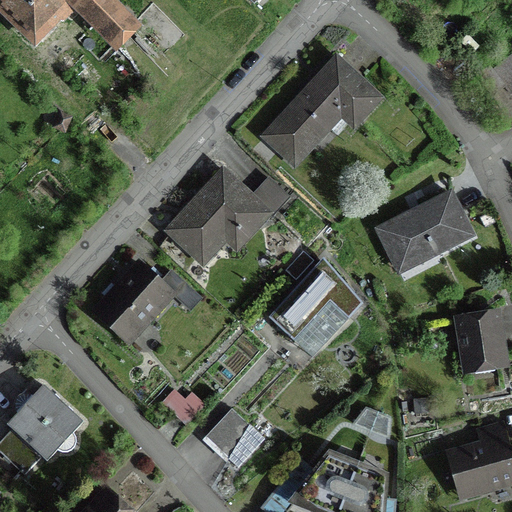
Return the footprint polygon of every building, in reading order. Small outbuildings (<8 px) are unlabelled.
[(73,0),(0,0),(0,8),(33,41),(55,19),(73,0)] [(73,0),(55,19),(77,41),(93,24),(97,27),(114,10),(103,0),(73,0)] [(77,41),(98,61),(132,28),(114,10),(97,27),(93,24),(77,41)] [(503,88),(509,95),(511,93),(511,54),(491,71),(488,67),(475,77),(491,97),(503,88)] [(353,128),(378,100),(334,60),(263,138),(290,164),(331,119),(328,116),(334,110),(353,128)] [(53,128),(61,136),(73,124),(64,116),(53,128)] [(222,174),(168,232),(202,263),(236,225),(247,235),(266,215),(222,174)] [(469,237),(449,195),(377,231),(396,268),(418,256),(415,251),(426,245),(427,246),(430,248),(431,247),(435,255),(469,237)] [(361,307),(322,260),(267,319),(293,343),(329,304),(347,321),(361,307)] [(171,296),(138,265),(94,313),(127,344),(171,296)] [(465,369),(502,363),(495,314),(457,320),(465,369)] [(16,415),(5,426),(10,431),(0,442),(0,455),(15,469),(32,451),(45,463),(57,451),(63,453),(69,452),(74,444),(71,436),(82,423),(42,387),(32,398),(24,396),(16,399),(13,407),(16,415)] [(173,392),(163,403),(186,424),(203,405),(191,393),(183,401),(173,392)] [(248,427),(230,410),(204,438),(227,460),(248,427)] [(376,415),(365,411),(354,426),(370,432),(376,415)] [(388,420),(376,415),(370,432),(386,439),(388,420)] [(248,427),(227,460),(239,471),(266,442),(248,427)] [(450,455),(462,497),(511,483),(511,479),(501,441),(450,455)] [(298,496),(316,510),(321,511),(338,511),(356,468),(328,458),(298,496)] [(380,511),(383,479),(356,468),(338,511),(380,511)] [(291,474),(271,499),(284,509),(303,484),(291,474)] [(122,511),(106,496),(90,511),(122,511)]
